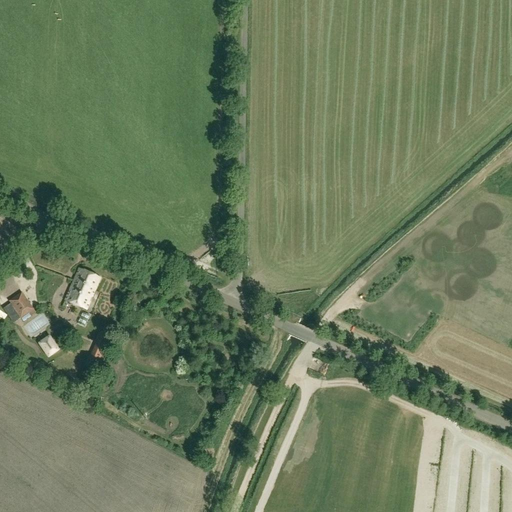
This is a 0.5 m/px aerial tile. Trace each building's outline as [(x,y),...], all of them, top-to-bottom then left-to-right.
[(79,269),(65,301),(86,310),(100,279),(79,269)] [(22,294),(10,302),(22,319),(33,310),(22,294)] [(36,337),(54,325),(43,310),(26,322),(36,337)] [(109,340),(101,337),(90,363),(97,366),(109,340)] [(57,350),(49,339),(41,344),(49,356),(57,350)] [(326,359),(318,362),(322,369),(329,366),(326,359)]
